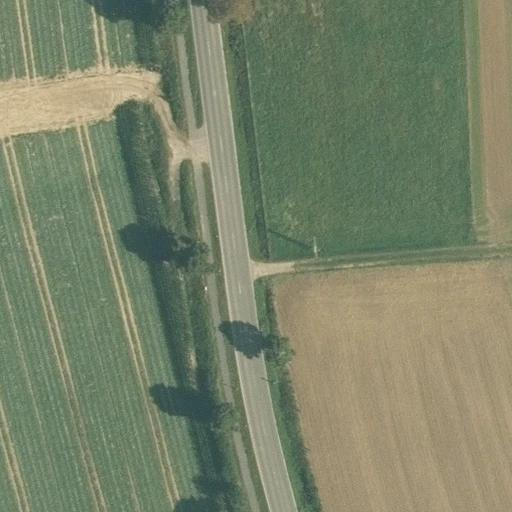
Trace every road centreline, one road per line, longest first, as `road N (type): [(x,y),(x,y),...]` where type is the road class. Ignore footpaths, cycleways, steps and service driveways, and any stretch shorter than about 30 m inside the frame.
road 1 (secondary): [(283,511),(249,360),(202,0)]
road 2 (track): [(237,273),(511,249)]
